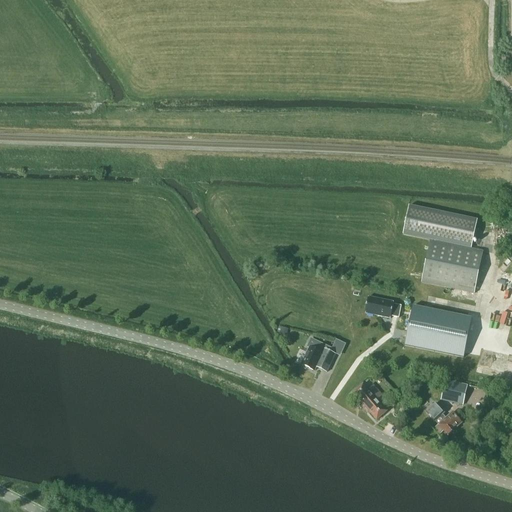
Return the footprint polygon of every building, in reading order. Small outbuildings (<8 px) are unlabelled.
[(430,240),(421,283),(451,289),(450,297),(460,299),(461,296),(467,297),(468,293),(474,294),(483,251),(471,249),(477,220),(409,206),(403,235),(430,240)] [(365,313),(391,319),(391,317),(399,318),(401,306),(394,304),(394,303),(368,297),(365,313)] [(416,307),(408,347),(467,359),(475,320),(416,307)] [(281,327),(279,334),(287,336),(288,329),(281,327)] [(314,342),(311,348),(310,348),(301,365),(303,366),(303,367),(306,369),(308,368),(314,371),(316,367),(327,372),(337,351),(326,346),(325,348),(314,342)] [(445,381),(441,401),(463,406),(467,386),(445,381)] [(377,421),(388,411),(384,407),(389,402),(373,384),(368,389),(364,384),(353,394),(377,421)] [(453,412),(446,418),(443,415),(445,413),(436,403),(426,411),(434,421),(435,420),(440,426),(438,427),(441,432),(443,430),(448,435),(456,429),(462,423),(453,412)]
